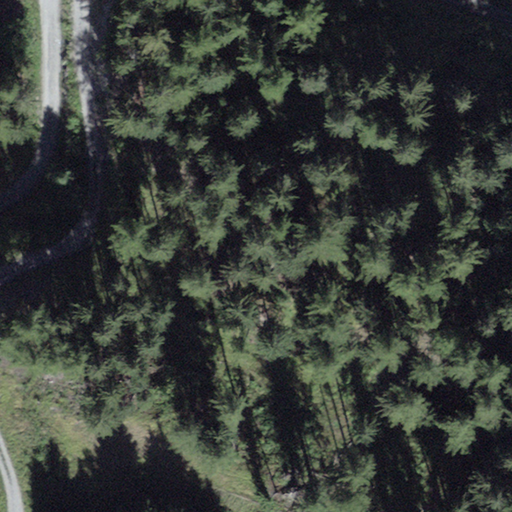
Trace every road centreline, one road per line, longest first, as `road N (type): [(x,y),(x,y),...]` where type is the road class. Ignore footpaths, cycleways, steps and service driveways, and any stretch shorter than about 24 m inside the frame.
road 1 (track): [(96,0),(96,167),(84,236),(0,280)]
road 2 (track): [(0,204),(33,175),(48,143),(46,0)]
